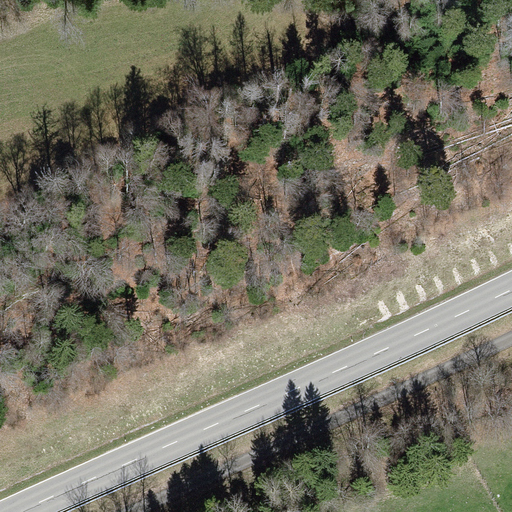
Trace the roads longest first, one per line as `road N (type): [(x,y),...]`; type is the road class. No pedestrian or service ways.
road 1 (primary): [(511,290),(17,511)]
road 2 (track): [(511,338),(143,511)]
